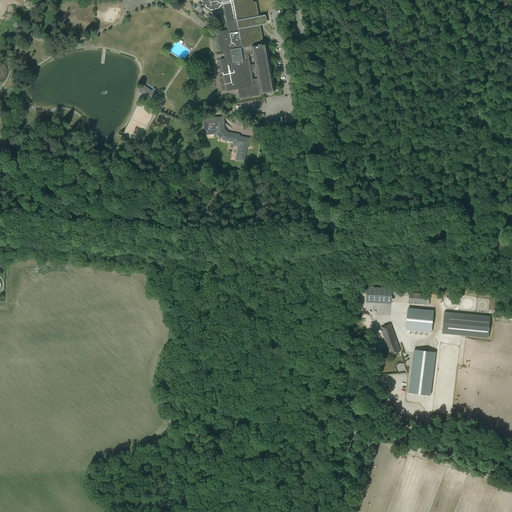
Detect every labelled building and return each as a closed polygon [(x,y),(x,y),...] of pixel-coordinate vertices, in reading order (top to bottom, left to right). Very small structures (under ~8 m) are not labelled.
[(261,94),(275,91),(266,43),(263,44),(260,25),(259,17),(256,2),(253,2),(252,0),(199,0),(203,1),(204,3),(204,5),(205,7),(206,8),(207,10),(209,11),(210,11),(212,12),(214,12),(216,12),(217,11),(219,10),(220,9),(221,8),(223,6),(223,7),(227,30),(220,31),(216,37),(218,48),(224,52),(225,58),(220,59),(226,92),(238,89),(240,99),(261,95),(261,94)] [(139,91),(157,103),(161,98),(143,85),(139,91)] [(250,138),(238,136),(238,134),(228,132),(224,128),(224,117),(204,118),(204,135),(217,134),(220,138),(221,137),(223,140),(226,140),(234,142),(239,143),(238,146),(237,156),(245,157),(247,148),(248,148),(250,138)] [(392,295),(408,296),(409,286),(393,285),(393,287),(392,295)] [(367,287),(367,292),(366,302),(391,303),(391,292),(391,288),(367,287)] [(409,304),(429,305),(430,293),(409,293),(409,304)] [(408,308),(406,329),(431,332),(434,311),(408,308)] [(491,316),(444,312),(442,333),(489,338),(491,316)] [(388,348),(391,355),(400,352),(397,345),(398,345),(390,324),(380,328),(386,344),(387,344),(388,348)] [(414,350),(409,392),(430,395),(436,353),(414,350)]
